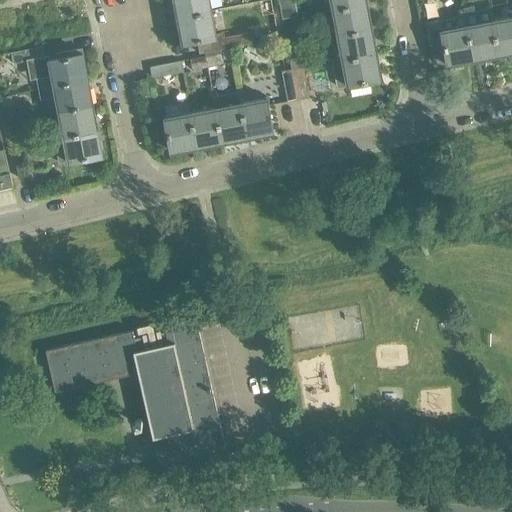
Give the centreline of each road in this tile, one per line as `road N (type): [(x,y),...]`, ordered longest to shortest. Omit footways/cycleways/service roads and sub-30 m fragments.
road 1 (residential): [(149,192),(429,124)]
road 2 (residential): [(149,192),(119,66),(134,0)]
road 3 (residential): [(0,232),(149,192)]
road 4 (residential): [(429,124),(405,0)]
